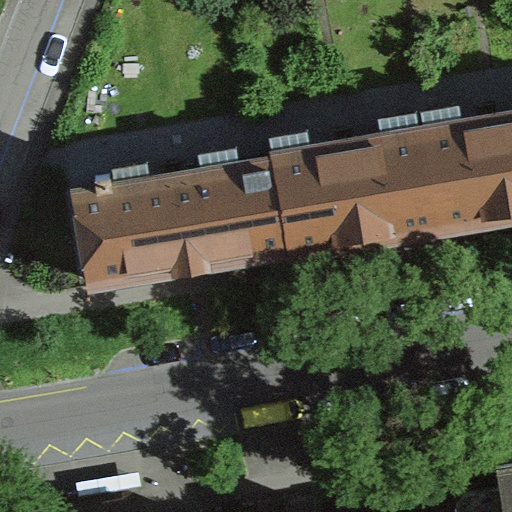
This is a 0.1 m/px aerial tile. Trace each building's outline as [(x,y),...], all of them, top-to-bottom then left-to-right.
[(511,110),(421,126),(438,225),(487,216),(511,212),(511,110)] [(272,156),(287,246),(288,250),(337,242),(438,225),(421,126),(271,151),(272,156)] [(175,265),(175,268),(207,262),(207,259),(287,246),(272,156),(111,183),(110,172),(95,174),(97,186),(75,189),(90,279),(154,268),(175,265)] [(511,511),(511,455),(498,458),(502,483),(507,511),(511,511)] [(456,502),(458,511),(507,511),(502,483),(465,489),(456,502)]
